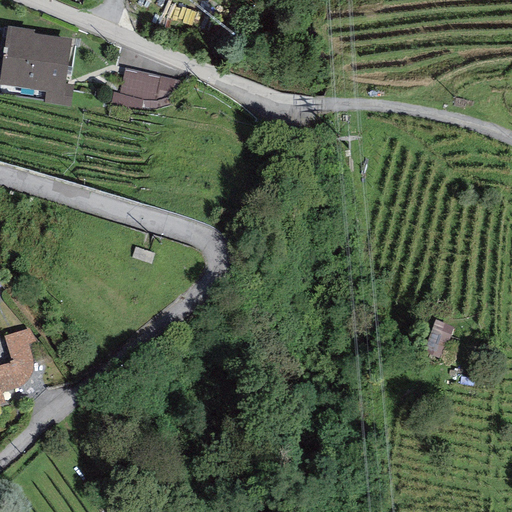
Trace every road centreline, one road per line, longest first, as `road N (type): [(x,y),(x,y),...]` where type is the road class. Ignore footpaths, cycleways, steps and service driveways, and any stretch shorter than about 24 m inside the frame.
road 1 (unclassified): [(0,176),(195,235),(218,260),(205,288),(0,461)]
road 2 (residential): [(28,0),(292,103)]
road 3 (track): [(292,103),(398,107),(511,140)]
